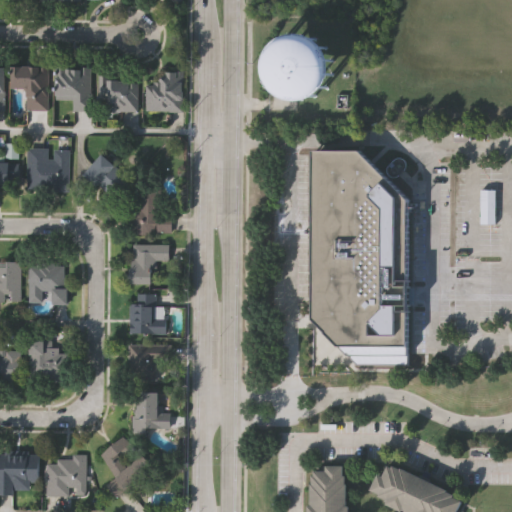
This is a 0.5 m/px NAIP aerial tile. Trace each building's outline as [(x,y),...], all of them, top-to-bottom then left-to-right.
[(274,53),(278,46),(282,44),(285,41),(292,38),(301,36),(310,37),(318,41),(325,47),(330,55),(333,65),(333,70),(330,81),(327,86),(320,94),(314,97),(308,99),(301,100),(294,99),(284,94),(279,90),(275,84),(272,77),(270,67),(271,61),(274,53)] [(90,64),(90,89),(92,89),(91,108),(72,107),(72,96),(55,96),(56,64),(90,64)] [(47,65),(47,108),(26,108),(26,86),(12,86),(12,65),(47,65)] [(143,109),(144,81),(157,81),(157,75),(163,67),(168,66),(174,69),(182,69),(181,110),(143,109)] [(138,83),(138,111),(117,111),(117,104),(107,104),(107,98),(99,98),(99,74),(108,75),(108,79),(123,79),(123,82),(138,83)] [(69,191),(27,191),(28,148),(49,148),(48,159),(53,159),(53,149),(70,150),(69,191)] [(311,317),(311,148),(358,148),(407,196),(408,361),(354,360),(311,317)] [(0,151),(5,151),(5,159),(18,159),(18,184),(0,184),(0,151)] [(128,177),(112,196),(85,172),(101,154),(128,177)] [(138,205),(137,178),(162,177),(163,210),(173,210),(174,230),(159,231),(159,228),(154,228),(149,231),(143,232),(136,229),(132,223),(131,216),(133,210),(135,208),(138,205)] [(170,245),(170,262),(158,262),(158,269),(152,269),(152,285),(129,285),(130,267),(132,267),(132,257),(134,257),(134,244),(170,245)] [(22,300),(11,301),(11,294),(4,295),(4,302),(0,302),(0,259),(22,259),(22,300)] [(53,302),(53,290),(43,289),(43,300),(29,300),(29,264),(37,264),(37,261),(58,261),(58,263),(65,263),(65,278),(69,278),(69,302),(53,302)] [(169,331),(132,331),(131,300),(139,300),(139,289),(158,289),(158,303),(166,303),(166,316),(169,316),(169,331)] [(28,383),(30,338),(54,339),(53,347),(59,347),(59,354),(69,355),(69,379),(65,379),(65,382),(58,381),(58,384),(28,383)] [(0,380),(0,340),(6,340),(5,349),(19,349),(19,381),(0,380)] [(174,342),(174,359),(159,359),(159,377),(130,376),(131,341),(174,342)] [(132,427),(132,413),(137,413),(137,389),(161,389),(161,403),(165,403),(165,427),(132,427)] [(154,464),(120,497),(108,483),(118,476),(102,453),(126,434),(154,464)] [(16,493),(0,493),(0,454),(6,454),(6,450),(40,450),(40,482),(16,482),(16,493)] [(87,494),(76,493),(76,486),(70,486),(70,496),(46,495),(47,460),(57,460),(57,455),(72,455),(72,451),(88,451),(87,494)] [(454,491),(452,496),(461,500),(458,506),(464,509),(462,511),(408,511),(402,509),(400,511),(384,505),(386,500),(378,496),(379,493),(369,488),(376,473),(381,475),(387,464),(392,466),(393,464),(400,467),(401,466),(454,491)] [(345,482),(345,503),(349,503),(349,511),(306,511),(306,505),(308,505),(308,483),(310,483),(310,476),(312,476),(312,469),(323,469),(323,466),(341,466),(341,475),(344,475),(344,482),(345,482)]
